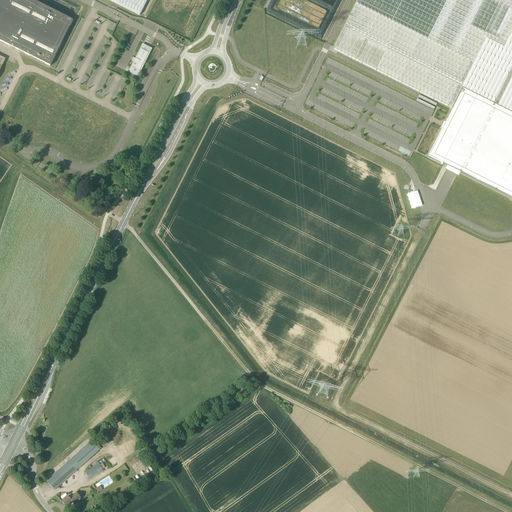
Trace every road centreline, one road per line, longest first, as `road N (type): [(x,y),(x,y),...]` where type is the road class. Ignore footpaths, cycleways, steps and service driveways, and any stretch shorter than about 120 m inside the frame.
road 1 (track): [(252,378),(506,511)]
road 2 (unclassified): [(196,61),(167,56),(105,163),(80,168),(52,152),(24,154)]
road 3 (primary): [(16,437),(121,223)]
road 4 (primary): [(198,79),(134,200)]
road 5 (primary): [(134,200),(206,84)]
road 6 (unclassified): [(121,223),(205,320)]
